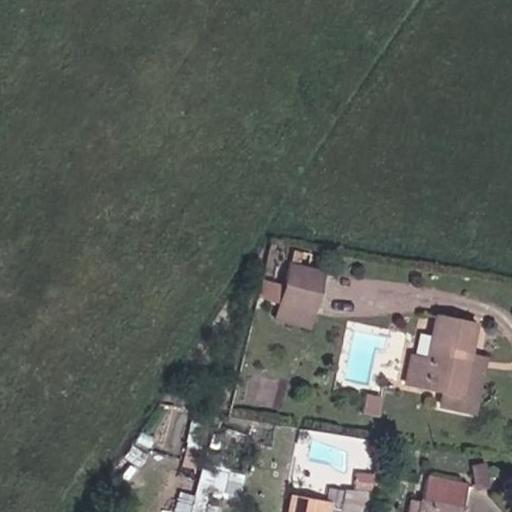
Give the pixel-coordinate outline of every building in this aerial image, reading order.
[(287,312),(319,315),(323,280),(292,276),(287,312)] [(284,328),(317,331),(319,315),(287,312),(284,328)] [(453,397),(473,400),(479,363),(484,327),(445,322),(440,361),(422,360),(418,393),(453,397)] [(451,424),(488,427),(494,364),(479,363),(473,400),(453,397),(451,424)] [(196,491),(177,490),(175,511),(202,511),(204,488),(238,491),(240,468),(199,465),(196,491)] [(472,511),(476,485),(433,479),(429,506),(428,511),(472,511)] [(301,511),(337,511),(339,503),(304,497),(301,511)]
